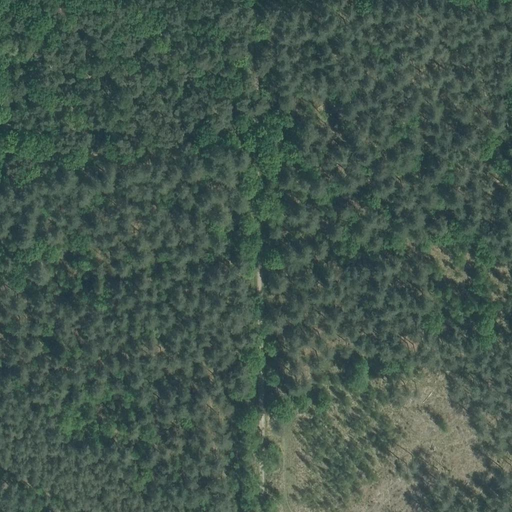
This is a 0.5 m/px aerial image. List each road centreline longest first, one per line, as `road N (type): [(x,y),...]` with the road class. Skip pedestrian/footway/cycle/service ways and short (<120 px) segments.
road 1 (track): [(258,511),(255,123)]
road 2 (track): [(254,0),(255,123)]
